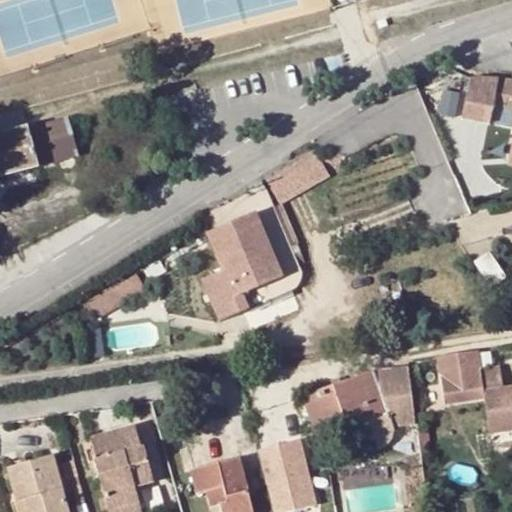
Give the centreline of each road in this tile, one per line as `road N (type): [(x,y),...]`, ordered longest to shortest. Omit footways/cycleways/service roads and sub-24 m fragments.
road 1 (residential): [(473,16),(418,36),(262,160),(0,306)]
road 2 (residential): [(511,334),(336,366)]
road 3 (residential): [(0,409),(129,391)]
